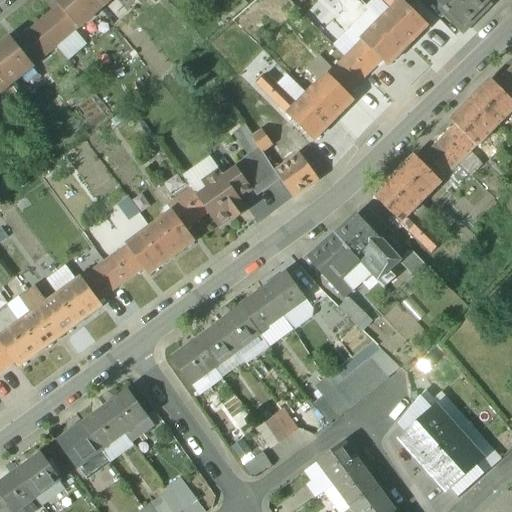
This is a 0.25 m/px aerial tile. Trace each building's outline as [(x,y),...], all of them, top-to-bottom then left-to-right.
[(101,11),(91,0),(56,0),(54,2),(59,7),(78,29),(79,30),(101,11)] [(91,0),(101,11),(112,0),(91,0)] [(400,1),(398,0),(380,0),(391,10),(400,1)] [(428,26),(401,0),(400,0),(391,10),(381,21),(408,47),(428,26)] [(489,3),(486,0),(434,0),(462,29),(489,3)] [(59,7),(37,26),(56,48),(78,29),(59,7)] [(408,47),(381,21),(361,41),(362,42),(383,62),(388,67),(408,47)] [(56,48),(37,26),(16,44),(34,67),(56,48)] [(11,38),(0,46),(0,70),(12,86),(34,68),(34,67),(16,44),(11,38)] [(383,62),(362,42),(346,59),(366,79),(383,62)] [(366,79),(346,59),(329,77),(348,96),(366,79)] [(511,69),(495,87),(511,103),(511,69)] [(0,94),(12,86),(0,70),(0,94)] [(297,107),(266,76),(257,86),(288,116),(297,107)] [(329,77),(327,76),(308,96),(335,122),(354,102),(348,96),(329,77)] [(491,82),(470,103),(495,128),(511,111),(511,103),(495,87),(491,82)] [(335,122),(308,96),(297,107),(288,116),(287,117),(314,143),(335,122)] [(495,128),(470,103),(450,122),(455,127),(475,147),(476,148),(495,128)] [(455,127),(436,145),(456,164),(475,147),(455,127)] [(272,147),(261,132),(253,138),(262,154),(272,147)] [(253,138),(227,156),(237,170),(238,170),(262,154),(253,138)] [(436,145),(419,163),(438,183),(456,164),(436,145)] [(262,154),(238,170),(251,190),(275,174),(262,154)] [(301,156),(275,174),(293,200),(319,181),(301,156)] [(473,156),(460,166),(467,176),(480,166),(473,156)] [(414,158),(393,179),(419,205),(439,184),(419,163),(414,158)] [(237,170),(224,179),(220,173),(202,185),(207,192),(198,198),(209,214),(208,215),(218,229),(232,219),(234,223),(248,213),(239,200),(252,191),(238,170),(237,170)] [(393,179),(373,199),(399,225),(419,205),(393,179)] [(192,189),(167,208),(170,212),(172,211),(186,231),(208,215),(209,214),(198,198),(192,189)] [(170,212),(149,228),(171,259),(195,243),(186,231),(172,211),(170,212)] [(358,217),(337,237),(359,261),(368,253),(380,242),(358,217)] [(440,246),(419,224),(415,228),(411,225),(405,231),(430,256),(440,246)] [(171,259),(149,228),(125,246),(126,248),(142,269),(148,277),(171,259)] [(337,237),(310,261),(346,299),(371,274),(359,261),(337,237)] [(126,248),(104,264),(120,286),(142,269),(126,248)] [(417,276),(428,263),(415,252),(404,264),(417,276)] [(387,273),(368,253),(359,261),(371,274),(378,282),(387,273)] [(120,286),(104,264),(81,280),(97,302),(120,286)] [(288,275),(265,292),(284,318),(307,302),(288,275)] [(80,279),(57,297),(59,299),(77,325),(101,307),(97,302),(81,280),(80,279)] [(60,338),(77,325),(59,299),(48,308),(34,289),(28,294),(60,338)] [(265,292),(241,308),(261,335),(284,318),(265,292)] [(41,351),(60,338),(28,294),(20,300),(33,318),(23,325),(41,351)] [(350,298),(341,308),(365,331),(375,321),(350,298)] [(242,310),(219,326),(238,353),(261,337),(242,310)] [(41,351),(23,325),(21,323),(0,337),(0,346),(13,364),(16,369),(41,351)] [(219,326),(196,343),(215,370),(238,353),(219,326)] [(196,343),(172,360),(192,387),(215,370),(196,343)] [(0,346),(0,373),(13,364),(0,346)] [(386,378),(372,360),(362,368),(377,386),(386,378)] [(377,386),(362,368),(353,375),(368,393),(377,386)] [(344,382),(337,373),(327,381),(335,390),(344,382)] [(368,393),(353,375),(344,382),(359,400),(368,393)] [(327,381),(317,390),(324,398),(325,397),(335,390),(327,381)] [(359,400),(344,382),(335,390),(350,408),(359,400)] [(335,390),(325,397),(340,416),(350,408),(335,390)] [(148,419),(130,392),(107,408),(125,435),(148,419)] [(324,398),(315,406),(329,424),(340,416),(325,397),(324,398)] [(420,397),(398,426),(406,435),(433,411),(420,397)] [(107,408),(84,425),(103,452),(125,435),(107,408)] [(406,435),(400,441),(423,466),(459,434),(436,409),(433,411),(406,435)] [(298,430),(284,410),(274,417),(288,437),(298,430)] [(288,437),(274,417),(265,424),(279,444),(288,437)] [(265,424),(256,431),(270,450),(279,444),(265,424)] [(84,425),(60,442),(79,469),(103,452),(84,425)] [(459,434),(423,466),(446,491),(449,489),(475,465),(481,459),(459,434)] [(343,444),(317,462),(334,485),(360,466),(343,444)] [(265,452),(246,465),(254,477),(273,464),(265,452)] [(60,483),(41,457),(19,474),(37,498),(60,483)] [(475,465),(449,489),(458,499),(485,475),(475,465)] [(360,466),(334,485),(352,509),(378,490),(360,466)] [(19,474),(0,486),(0,496),(11,511),(19,511),(37,498),(19,474)] [(393,511),(378,490),(352,509),(353,511),(393,511)] [(182,511),(169,493),(161,499),(170,511),(182,511)] [(11,511),(0,496),(0,511),(11,511)] [(170,511),(161,499),(152,506),(156,511),(170,511)]
